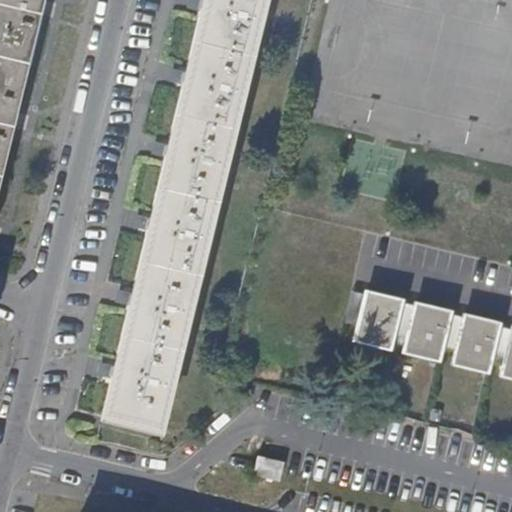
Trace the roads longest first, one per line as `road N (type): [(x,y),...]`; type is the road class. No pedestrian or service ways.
road 1 (residential): [(41,304),(118,0)]
road 2 (unknown): [(511,358),(408,334),(316,337),(291,350),(261,388),(253,424)]
road 3 (residential): [(0,468),(41,304)]
